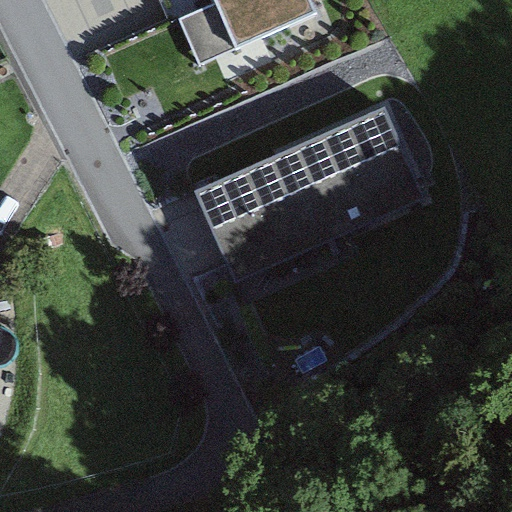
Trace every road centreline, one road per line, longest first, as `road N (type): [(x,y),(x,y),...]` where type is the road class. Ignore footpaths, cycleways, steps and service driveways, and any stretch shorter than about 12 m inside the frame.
road 1 (residential): [(231,454),(230,411),(216,375),(12,0)]
road 2 (track): [(231,454),(296,445),(511,358)]
road 3 (residential): [(231,454),(171,492),(107,511)]
